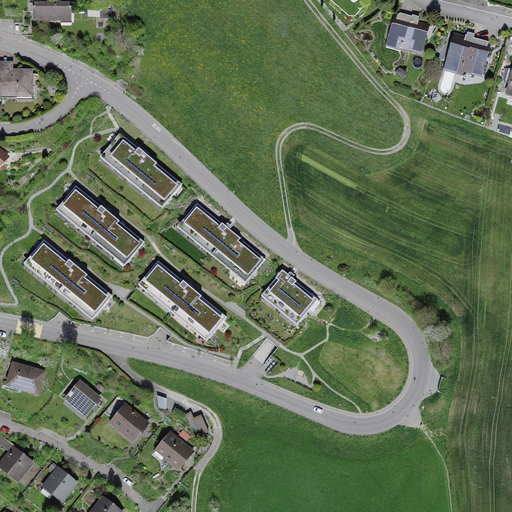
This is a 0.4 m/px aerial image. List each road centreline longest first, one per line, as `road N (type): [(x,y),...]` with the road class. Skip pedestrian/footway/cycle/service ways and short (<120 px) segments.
road 1 (residential): [(0,323),(208,370),(351,424),(393,416),(419,385),(421,353),(397,316),(271,237),(139,115),(84,78)]
road 2 (track): [(307,0),(407,127),(398,147),(379,152),(307,125),(284,134),(278,156),(294,254)]
road 3 (track): [(118,347),(134,376),(215,423),(217,443),(198,476),(193,511)]
